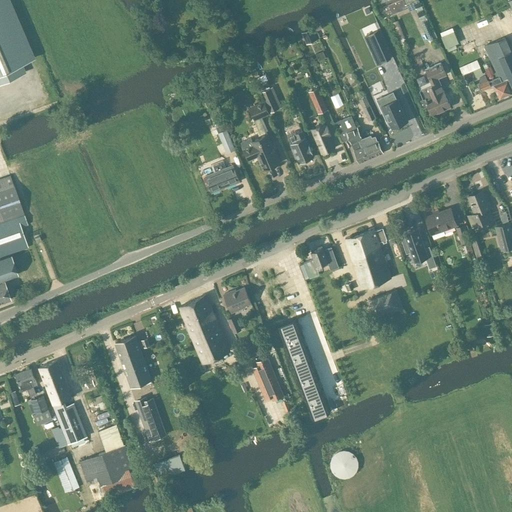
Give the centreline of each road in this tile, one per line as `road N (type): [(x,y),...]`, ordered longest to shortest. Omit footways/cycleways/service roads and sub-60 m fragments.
road 1 (tertiary): [(0,366),(511,146)]
road 2 (unclassified): [(0,317),(511,101)]
